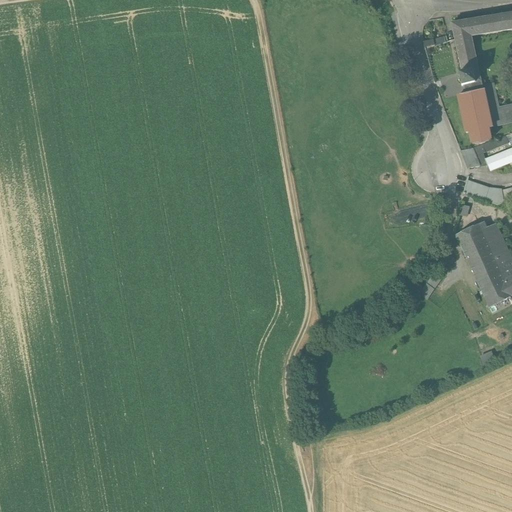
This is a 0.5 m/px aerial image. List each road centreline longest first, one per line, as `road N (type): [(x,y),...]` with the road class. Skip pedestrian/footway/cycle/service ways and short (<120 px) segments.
road 1 (track): [(252,0),(310,293),(310,319),(287,381),(312,509)]
road 2 (residential): [(414,0),(405,20),(436,132)]
